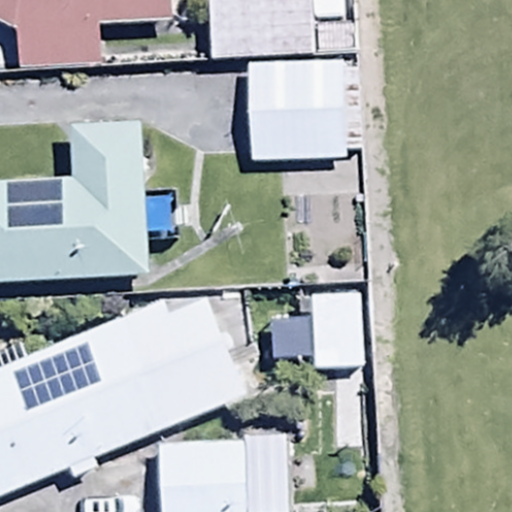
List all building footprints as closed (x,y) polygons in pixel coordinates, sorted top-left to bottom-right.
[(170,0),(0,0),(0,35),(20,46),(20,76),(100,75),(99,33),(171,33),(170,0)] [(208,0),(212,71),(349,65),(346,0),(208,0)] [(348,74),(245,78),(249,174),(349,170),(349,160),(361,159),(358,80),(348,81),(348,74)] [(0,195),(0,294),(150,287),(148,247),(171,246),(169,212),(147,213),(144,134),(71,137),(74,192),(0,195)] [(362,298),(313,300),(315,379),(364,378),(362,298)] [(127,327),(28,367),(19,346),(0,353),(0,507),(69,480),(72,488),(99,478),(95,468),(172,437),(127,327)] [(161,456),(162,511),(290,511),(289,443),(243,444),(243,454),(161,456)]
